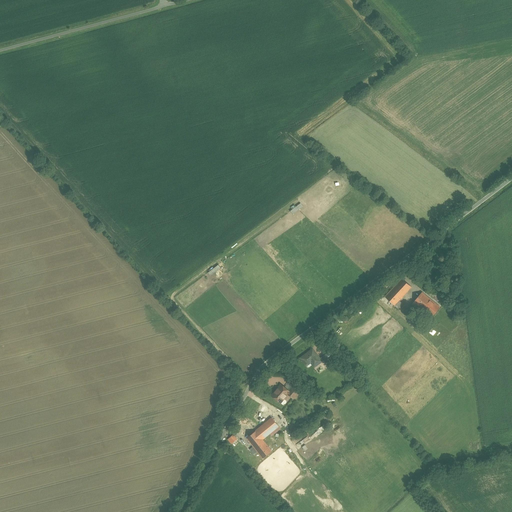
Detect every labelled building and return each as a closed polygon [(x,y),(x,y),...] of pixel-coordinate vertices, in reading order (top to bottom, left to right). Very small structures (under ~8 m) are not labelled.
[(300,203),(290,211),(292,214),(303,206),(300,203)] [(219,264),(208,272),(211,276),(222,268),(219,264)] [(402,278),(385,297),(395,306),(399,301),(412,287),(402,278)] [(440,307),(422,292),(414,302),(432,317),(440,307)] [(405,306),(399,301),(395,306),(400,311),(405,306)] [(313,349),(301,358),(304,362),(305,361),(307,364),(311,362),(315,367),(322,361),(313,349)] [(326,354),(322,357),(327,365),(331,362),(326,354)] [(284,361),(277,367),(280,371),(287,365),(284,361)] [(281,385),(272,395),(276,398),(276,400),(278,402),(280,402),(283,399),(288,394),(290,392),(289,391),(281,385)] [(294,386),(289,391),(290,392),(288,394),(294,398),(300,390),(294,386)] [(263,425),(247,438),(263,458),(272,451),(263,439),(279,426),(272,417),(263,425)] [(237,439),(233,435),(228,439),(232,443),(237,439)]
